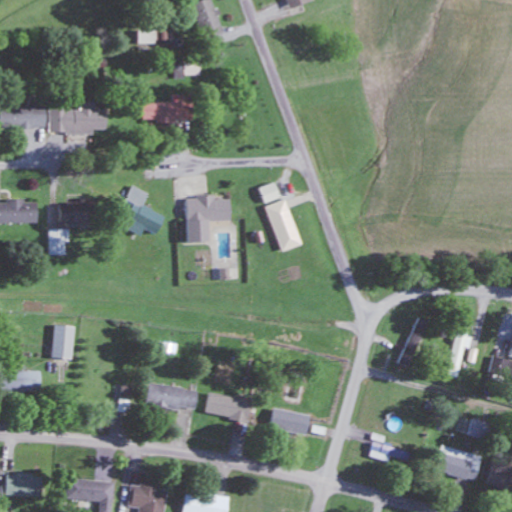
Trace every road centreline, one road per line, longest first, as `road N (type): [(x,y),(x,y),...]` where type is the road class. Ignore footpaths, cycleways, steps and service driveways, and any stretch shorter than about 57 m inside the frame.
road 1 (residential): [(444,511),(238,459),(0,431)]
road 2 (residential): [(366,318),(244,0)]
road 3 (residential): [(318,511),(366,318)]
road 4 (residential): [(511,294),(415,292),(366,318)]
road 5 (residential): [(303,157),(180,159)]
